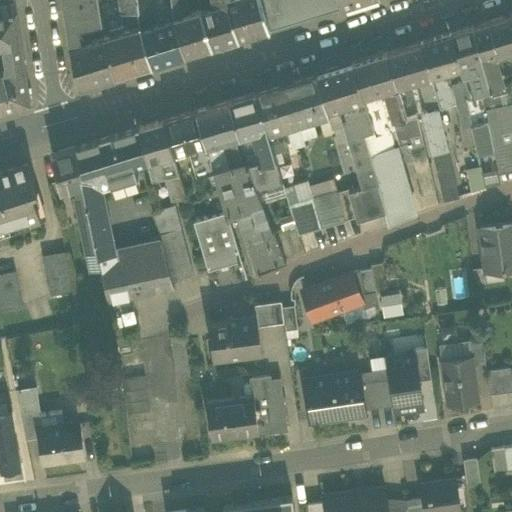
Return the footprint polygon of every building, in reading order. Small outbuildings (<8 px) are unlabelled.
[(0,0),(0,10),(16,8),(14,0),(0,0)] [(63,0),(77,86),(114,74),(103,35),(92,37),(89,21),(100,19),(97,0),(63,0)] [(119,0),(120,9),(138,8),(137,0),(119,0)] [(152,0),(137,0),(138,8),(138,10),(140,24),(141,26),(153,23),(152,16),(154,16),(152,0)] [(172,0),(174,16),(190,11),(188,0),(172,0)] [(201,8),(212,45),(239,37),(228,0),(214,4),(201,8)] [(227,0),(228,0),(239,37),(271,27),(267,14),(281,10),(278,0),(227,0)] [(341,6),(339,0),(278,0),(281,10),(267,14),(271,27),(277,25),(275,18),(331,1),(333,8),(341,6)] [(277,25),(333,8),(331,1),(275,18),(277,25)] [(0,67),(0,97),(3,108),(30,100),(16,8),(0,10),(0,44),(3,44),(5,57),(4,66),(0,67)] [(190,11),(174,16),(185,53),(212,45),(201,8),(190,11)] [(114,74),(152,63),(141,26),(140,24),(138,10),(126,14),(130,27),(124,29),(122,23),(109,27),(111,33),(103,35),(114,74)] [(511,13),(489,20),(499,54),(511,50),(511,13)] [(152,63),(185,53),(174,16),(153,23),(141,26),(152,63)] [(482,57),(483,59),(492,56),(499,54),(489,20),(473,25),(482,57)] [(451,32),(460,64),(482,57),(473,25),(451,32)] [(420,41),(430,75),(443,71),(455,68),(461,66),(460,64),(451,32),(420,41)] [(396,85),(419,78),(430,75),(420,41),(386,52),(396,85)] [(352,62),(363,98),(372,129),(374,133),(390,128),(389,127),(393,125),(399,143),(413,139),(411,133),(421,130),(417,113),(405,115),(396,85),(386,52),(386,51),(352,62)] [(494,62),(492,56),(483,59),(485,66),(490,86),(502,83),(496,61),(494,62)] [(463,73),(470,71),(485,66),(483,59),(482,57),(460,64),(461,66),(463,73)] [(328,109),(363,98),(352,62),(317,73),(328,109)] [(490,86),(485,66),(470,71),(476,91),(481,90),(490,86)] [(455,68),(443,71),(445,76),(457,72),(455,68)] [(447,84),(445,76),(443,71),(430,75),(439,105),(453,101),(448,86),(447,84)] [(470,71),(463,73),(464,77),(469,94),(476,91),(470,71)] [(317,73),(286,82),(298,123),(316,117),(318,117),(317,112),(328,109),(317,73)] [(439,105),(430,75),(419,78),(428,109),(436,107),(439,105)] [(462,124),(470,123),(464,98),(470,96),(469,94),(464,77),(453,80),(462,124)] [(277,129),(298,123),(286,82),(256,91),(267,127),(276,124),(277,129)] [(505,92),(502,83),(490,86),(481,90),(483,98),(494,95),(505,92)] [(485,108),(484,104),(483,98),(481,90),(476,91),(469,94),(470,96),(464,98),(470,123),(487,119),(485,108)] [(239,135),(267,127),(256,91),(229,99),(238,133),(239,135)] [(494,95),(483,98),(484,104),(495,101),(494,95)] [(361,185),(376,180),(362,132),(372,129),(363,98),(328,109),(329,113),(332,123),(335,133),(333,133),(344,172),(357,168),(361,185)] [(206,142),(238,133),(229,99),(196,109),(206,142)] [(493,148),(498,172),(511,169),(511,105),(502,107),(501,104),(485,108),(487,119),(493,148)] [(446,146),(436,107),(428,109),(422,111),(431,150),(446,146)] [(188,148),(206,142),(196,109),(163,119),(173,152),(188,148)] [(147,161),(159,157),(172,153),(173,153),(173,152),(163,119),(139,126),(147,161)] [(493,148),(487,119),(470,123),(476,152),(493,148)] [(389,127),(390,128),(396,146),(397,146),(401,159),(412,156),(415,169),(430,166),(421,130),(411,133),(413,139),(399,143),(393,125),(389,127)] [(75,146),(84,191),(102,185),(138,175),(135,165),(147,161),(139,126),(75,146)] [(253,180),(256,187),(282,179),(268,132),(267,127),(239,135),(247,160),(253,180)] [(416,213),(401,159),(397,146),(396,146),(390,128),(374,133),(372,129),(362,132),(376,180),(385,210),(389,222),(416,213)] [(206,142),(215,170),(247,160),(239,135),(238,133),(206,142)] [(188,148),(196,179),(215,173),(215,170),(206,142),(188,148)] [(82,215),(89,214),(84,191),(75,146),(52,153),(60,190),(74,186),(77,196),(72,198),(76,217),(82,215)] [(431,150),(443,200),(459,197),(446,146),(431,150)] [(185,195),(172,153),(159,157),(165,177),(172,200),(185,195)] [(159,157),(147,161),(152,181),(165,177),(159,157)] [(215,173),(227,210),(227,213),(239,210),(257,272),(286,263),(286,261),(256,187),(253,180),(247,160),(215,170),(215,173)] [(0,225),(28,217),(28,219),(40,215),(35,201),(33,202),(30,192),(32,191),(37,190),(28,161),(0,169),(0,225)] [(468,166),(473,191),(485,187),(479,164),(468,166)] [(415,169),(421,193),(435,189),(430,166),(415,169)] [(356,216),(357,218),(385,210),(376,180),(361,185),(350,188),(348,189),(354,209),(356,216)] [(116,247),(102,185),(84,191),(89,214),(97,251),(116,247)] [(349,187),(337,191),(343,212),(354,209),(348,189),(350,188),(349,187)] [(345,218),(343,212),(337,191),(336,188),(313,195),(321,225),(345,218)] [(322,225),(321,225),(313,195),(289,202),(298,232),(322,225)] [(153,210),(159,232),(180,226),(174,203),(158,208),(158,209),(153,210)] [(345,219),(356,216),(354,209),(343,212),(345,218),(345,219)] [(241,258),(227,213),(227,210),(193,220),(208,268),(227,262),(241,258)] [(82,215),(90,252),(97,251),(89,214),(82,215)] [(0,225),(0,227),(28,219),(28,217),(0,225)] [(502,265),(503,268),(511,266),(511,219),(479,224),(485,267),(502,265)] [(187,251),(180,226),(159,232),(161,237),(166,257),(187,251)] [(102,271),(108,299),(131,294),(173,285),(172,280),(193,274),(187,251),(166,257),(161,237),(160,237),(116,247),(119,267),(102,271)] [(97,251),(102,271),(119,267),(116,247),(97,251)] [(42,254),(49,295),(72,291),(65,250),(42,254)] [(371,262),(371,266),(375,286),(387,284),(382,260),(371,262)] [(375,290),(375,286),(371,266),(360,269),(364,292),(375,290)] [(361,300),(363,307),(378,302),(376,290),(375,290),(364,292),(360,269),(351,271),(362,300),(361,300)] [(0,272),(0,308),(22,305),(15,270),(0,272)] [(302,288),(313,318),(361,300),(362,300),(351,271),(351,270),(349,271),(351,276),(346,278),(340,275),(339,274),(302,288)] [(382,295),(385,310),(399,308),(396,293),(382,295)] [(141,339),(131,294),(108,299),(117,344),(141,339)] [(256,311),(258,325),(284,321),(281,299),(271,300),(254,303),(256,311)] [(282,305),(285,329),(297,327),(294,303),(282,305)] [(209,321),(213,357),(216,357),(215,352),(238,349),(239,353),(262,350),(258,325),(256,311),(230,314),(226,319),(209,321)] [(170,324),(178,372),(190,370),(183,330),(182,322),(170,324)] [(472,355),(473,364),(486,362),(482,336),(468,338),(470,355),(472,355)] [(415,351),(419,379),(431,377),(426,345),(413,347),(413,351),(415,351)] [(393,405),(394,411),(423,406),(419,379),(415,351),(413,351),(386,355),(389,378),(393,405)] [(442,359),(447,403),(478,399),(473,364),(472,355),(470,355),(442,359)] [(487,370),(490,393),(511,390),(511,387),(509,367),(487,370)] [(309,376),(316,421),(367,413),(366,409),(362,382),(360,368),(309,376)] [(123,378),(127,412),(149,409),(145,375),(123,378)] [(250,378),(253,395),(254,394),(259,432),(286,429),(279,381),(270,382),(269,376),(250,378)] [(316,421),(309,376),(302,378),(309,423),(316,421)] [(362,382),(366,409),(393,405),(389,378),(362,382)] [(15,386),(19,403),(38,400),(35,383),(15,386)] [(259,434),(259,432),(254,394),(253,395),(205,401),(211,440),(259,434)] [(0,400),(0,412),(8,411),(9,411),(7,399),(0,400)] [(42,427),(38,400),(19,403),(26,438),(40,436),(38,427),(42,427)] [(0,454),(2,469),(19,467),(19,465),(21,462),(19,450),(16,448),(16,447),(15,447),(12,431),(11,431),(8,411),(0,412),(0,454)] [(40,436),(44,463),(83,456),(78,421),(42,427),(38,427),(40,436)] [(491,448),(494,469),(506,467),(505,463),(511,461),(511,444),(503,446),(496,447),(491,448)] [(465,460),(468,483),(480,481),(476,459),(465,460)] [(444,511),(446,511),(445,511),(460,511),(456,477),(435,480),(436,482),(421,485),(422,498),(424,511),(444,511)] [(325,501),(326,511),(387,511),(386,503),(384,487),(324,495),(325,501)] [(223,511),(204,511),(204,507),(170,511),(294,511),(292,496),(223,505),(223,511)] [(424,511),(422,498),(406,500),(408,511),(424,511)] [(408,511),(406,500),(386,503),(387,511),(408,511)] [(326,511),(325,501),(307,503),(308,511),(326,511)]
